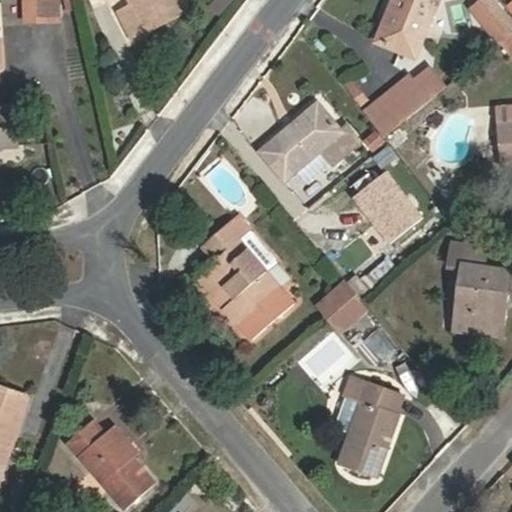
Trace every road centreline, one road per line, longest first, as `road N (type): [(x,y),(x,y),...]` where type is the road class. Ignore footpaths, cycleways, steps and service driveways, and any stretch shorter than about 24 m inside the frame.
road 1 (residential): [(305,511),(113,290)]
road 2 (residential): [(115,229),(293,0)]
road 3 (residential): [(511,423),(424,511)]
